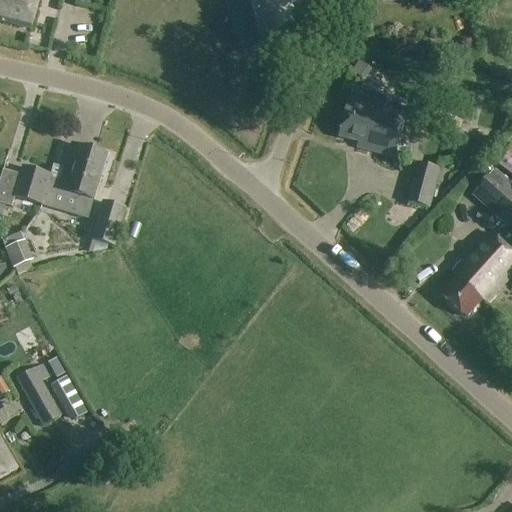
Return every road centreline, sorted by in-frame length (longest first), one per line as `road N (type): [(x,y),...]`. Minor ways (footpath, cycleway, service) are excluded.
road 1 (unclassified): [(511,419),(258,193)]
road 2 (unclassified): [(258,193),(155,111),(0,68)]
road 3 (unclassified): [(258,193),(273,172),(329,0)]
